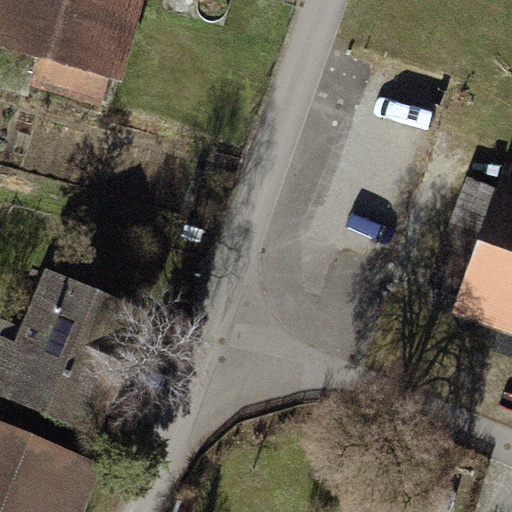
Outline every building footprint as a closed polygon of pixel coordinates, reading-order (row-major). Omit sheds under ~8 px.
[(124,0),(0,0),(0,75),(98,101),(124,0)] [(460,92),(378,65),(320,240),(402,267),(460,92)] [(511,176),(491,170),(445,311),(511,332),(511,176)] [(137,316),(26,271),(0,334),(0,401),(87,437),(137,316)] [(76,511),(93,469),(0,434),(0,511),(76,511)]
